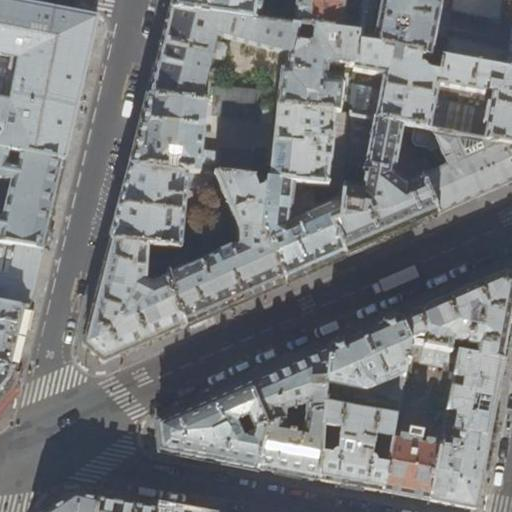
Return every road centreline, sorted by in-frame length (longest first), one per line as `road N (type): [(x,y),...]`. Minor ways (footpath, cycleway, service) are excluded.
road 1 (secondary): [(511,225),(28,438)]
road 2 (residential): [(28,438),(134,4)]
road 3 (residential): [(28,438),(104,464),(335,511)]
